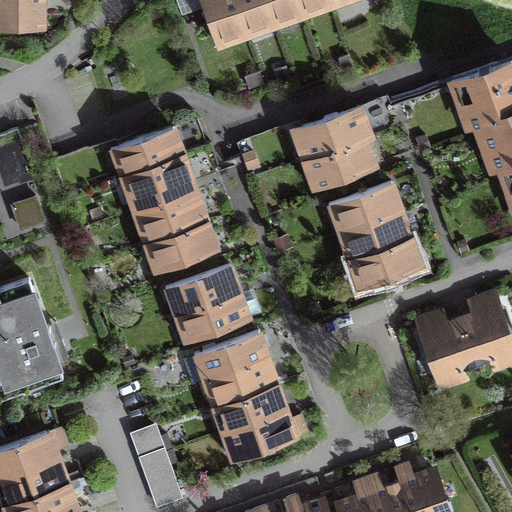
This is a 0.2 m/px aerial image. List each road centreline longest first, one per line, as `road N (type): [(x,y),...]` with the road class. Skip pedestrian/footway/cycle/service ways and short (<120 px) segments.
road 1 (residential): [(303,341),(224,109)]
road 2 (residential): [(174,511),(345,447)]
road 3 (residential): [(345,447),(394,428),(405,400),(379,313)]
road 4 (residential): [(0,93),(70,51),(122,0)]
road 5 (residential): [(379,313),(511,267)]
